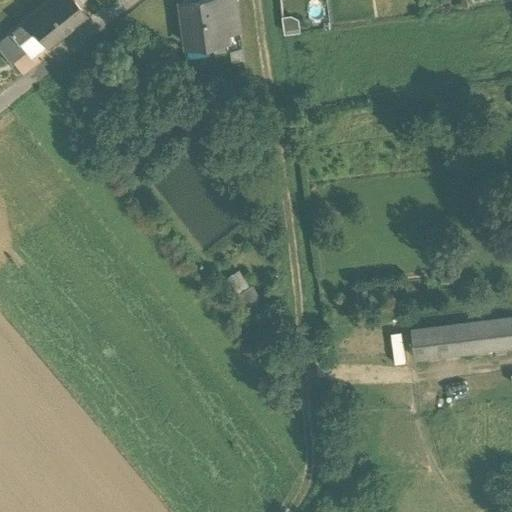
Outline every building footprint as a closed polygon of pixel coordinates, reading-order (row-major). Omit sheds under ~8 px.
[(73,0),(51,0),(28,19),(37,30),(47,44),(84,14),(73,0)] [(223,0),(197,0),(184,2),(189,46),(215,42),(214,34),(228,33),(223,0)] [(237,0),(223,0),(228,33),(241,32),(237,0)] [(28,19),(10,34),(19,44),(21,43),(37,30),(28,19)] [(10,34),(0,41),(0,50),(11,64),(27,51),(21,43),(19,44),(10,34)] [(275,323),(262,304),(245,314),(258,334),(275,323)] [(511,317),(412,329),(415,357),(511,345),(511,317)]
